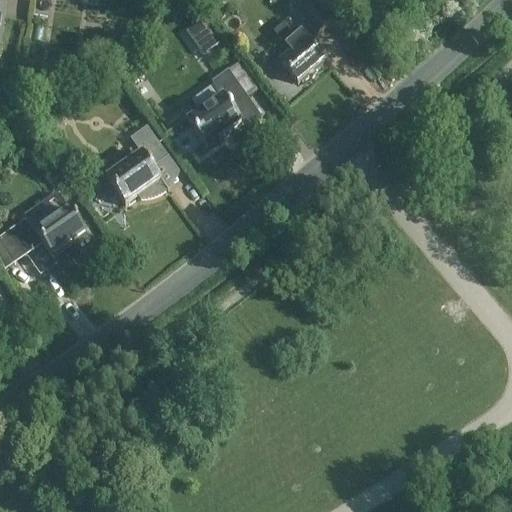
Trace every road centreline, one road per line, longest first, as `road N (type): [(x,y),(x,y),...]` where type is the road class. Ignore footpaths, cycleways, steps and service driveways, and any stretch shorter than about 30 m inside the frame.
road 1 (secondary): [(0,408),(185,279),(343,147)]
road 2 (unclassified): [(511,344),(343,147)]
road 3 (secondary): [(343,147),(506,0)]
road 4 (unclassified): [(350,511),(511,405)]
